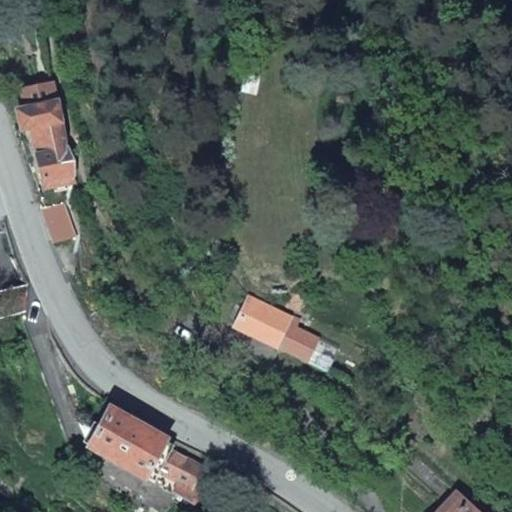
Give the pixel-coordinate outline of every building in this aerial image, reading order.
[(52,85),(26,91),(30,108),(55,102),(52,85)] [(64,140),(55,102),(30,108),(17,111),(21,129),(27,127),(41,183),(73,175),(73,162),(64,140)] [(44,191),(74,183),(73,175),(41,183),(44,191)] [(42,210),(53,242),(79,233),(68,201),(42,210)] [(27,284),(0,291),(0,318),(26,311),(27,284)] [(292,293),(286,306),(298,313),(305,299),(292,293)] [(233,327),(273,347),(280,333),(287,318),(286,317),(247,298),(233,327)] [(276,348),(302,361),(314,338),(293,328),(297,319),(287,314),(286,317),(287,318),(280,333),(283,334),(276,348)] [(138,423),(111,408),(89,445),(144,476),(150,466),(162,474),(160,477),(176,486),(178,482),(180,483),(174,493),(194,503),(205,485),(193,478),(201,465),(162,444),(164,438),(138,423)] [(437,511),(478,511),(456,492),(437,511)]
